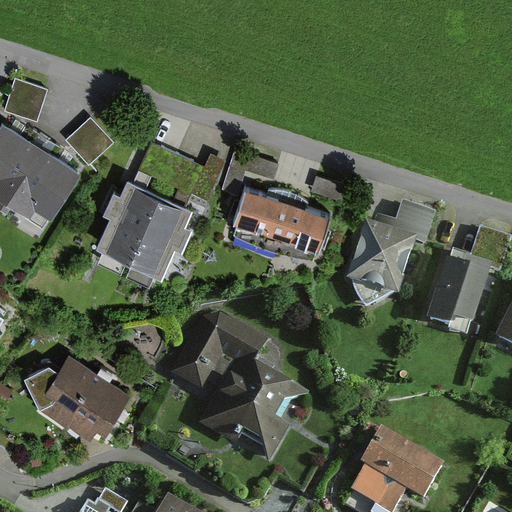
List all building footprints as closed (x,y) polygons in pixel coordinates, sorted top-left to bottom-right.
[(9,104),(41,112),(49,80),(17,72),(9,104)] [(92,110),(69,133),(92,156),(115,134),(92,110)] [(0,200),(32,148),(0,127),(0,200)] [(75,174),(32,148),(0,200),(0,208),(13,217),(22,203),(48,219),(75,174)] [(118,261),(147,194),(115,178),(107,197),(95,191),(86,213),(96,218),(82,249),(118,261)] [(263,235),(274,199),(234,187),(223,222),(263,235)] [(173,205),(147,194),(118,261),(149,274),(161,245),(171,250),(181,227),(166,220),(173,205)] [(322,213),(274,199),(263,235),(311,249),(322,213)] [(415,241),(355,222),(336,283),(397,301),(415,241)] [(484,273),(437,257),(415,322),(462,338),(484,273)] [(511,298),(493,345),(510,352),(511,347),(511,298)] [(212,314),(178,369),(196,379),(202,369),(226,384),(205,419),(266,457),(285,426),(272,418),(279,406),(301,400),(247,366),(260,344),(212,314)] [(40,361),(9,372),(21,404),(86,440),(133,386),(61,343),(44,372),(40,361)] [(439,466),(373,432),(343,491),(384,511),(396,489),(421,501),(439,466)] [(190,511),(160,492),(146,511),(190,511)] [(102,511),(88,501),(79,511),(102,511)]
